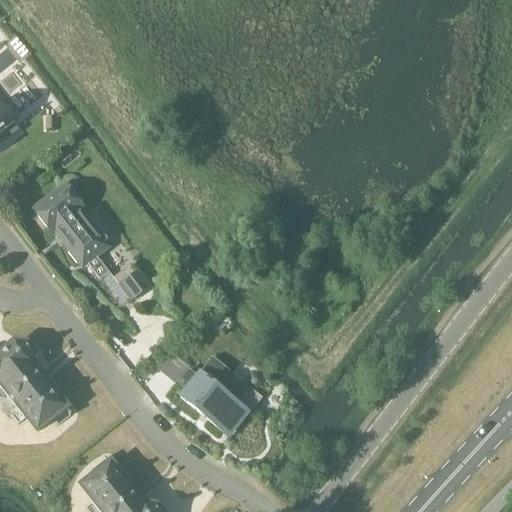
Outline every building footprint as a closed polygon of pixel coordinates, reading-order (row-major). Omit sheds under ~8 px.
[(0,115),(0,136),(10,128),(0,115)] [(78,207),(82,204),(72,191),(67,193),(64,189),(34,212),(52,235),(55,232),(82,268),(86,265),(99,282),(108,275),(94,257),(105,249),(102,245),(107,242),(97,229),(92,231),(78,214),(82,211),(78,207)] [(120,280),(131,295),(145,285),(133,270),(120,280)] [(28,343),(13,342),(0,351),(0,392),(37,438),(71,411),(36,367),(38,355),(28,343)] [(230,374),(212,359),(197,378),(188,371),(177,385),(185,392),(179,399),(230,440),(263,399),(249,388),(236,404),(228,398),(227,399),(216,390),(217,388),(218,388),(230,374)] [(111,460),(76,488),(95,511),(162,511),(157,505),(145,504),(111,460)]
